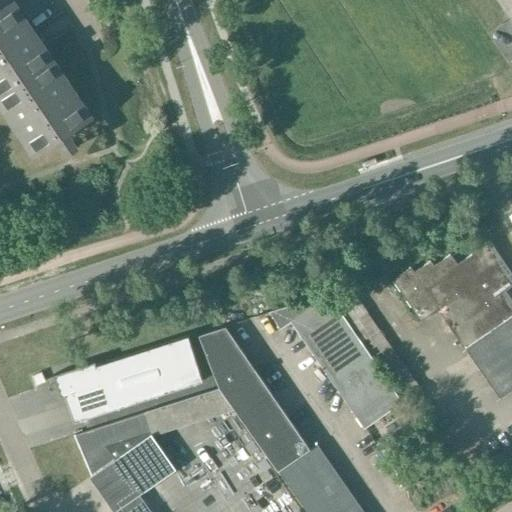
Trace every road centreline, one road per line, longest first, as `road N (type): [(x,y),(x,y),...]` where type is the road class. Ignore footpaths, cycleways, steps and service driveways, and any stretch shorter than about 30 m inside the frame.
road 1 (secondary): [(266,222),(511,140)]
road 2 (tertiary): [(0,311),(238,231)]
road 3 (secondary): [(266,222),(192,25),(180,16)]
road 4 (secondary): [(180,16),(176,30),(238,231)]
